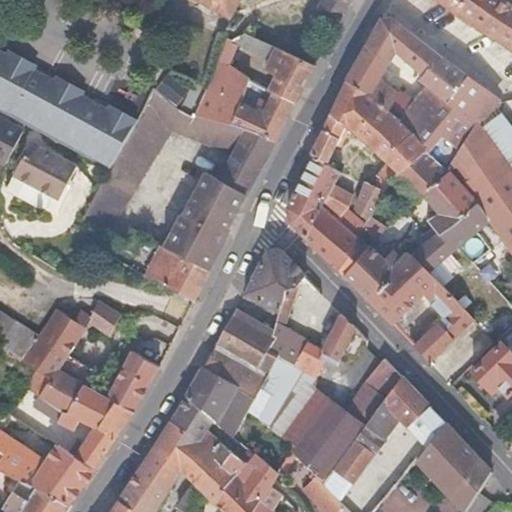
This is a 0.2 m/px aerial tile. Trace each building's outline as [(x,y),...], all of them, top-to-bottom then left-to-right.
[(345,12),(351,0),(189,0),(227,19),(237,0),(325,0),(320,10),(345,12)] [(511,55),(511,10),(496,0),(429,0),(458,21),(511,55)] [(495,103),(383,18),(345,82),(381,123),(394,104),(374,84),(394,57),(422,73),(419,79),(431,85),(409,120),(396,139),(410,154),(434,180),(439,186),(470,133),(485,118),(495,103)] [(300,60),(310,41),(287,30),(277,49),(300,60)] [(292,105),(313,66),(300,60),(277,49),(244,35),(238,40),(232,42),(234,45),(268,60),(263,70),(274,76),(265,92),(273,96),(292,105)] [(313,66),(323,49),(310,41),(300,60),(313,66)] [(226,58),(232,48),(234,45),(232,42),(222,43),(217,58),(226,58)] [(139,122),(111,108),(85,94),(10,54),(7,59),(0,55),(0,111),(112,171),(137,126),(139,122)] [(240,102),(250,83),(216,59),(197,108),(229,122),(240,102)] [(381,123),(345,82),(308,158),(310,159),(323,166),(333,146),(337,147),(343,128),(387,158),(378,173),(383,176),(377,186),(365,185),(355,200),(348,211),(368,223),(371,219),(377,208),(391,185),(410,154),(396,139),(381,123)] [(246,129),(229,122),(197,108),(154,88),(142,116),(171,131),(182,137),(231,157),(246,129)] [(274,142),(292,105),(273,96),(269,102),(259,98),(253,108),(240,102),(229,122),(246,129),(273,142),(274,142)] [(396,139),(409,120),(394,104),(381,123),(396,139)] [(110,242),(169,135),(171,131),(142,116),(140,119),(139,122),(137,126),(112,171),(82,228),(110,242)] [(511,144),(508,149),(485,118),(470,133),(439,186),(453,201),(479,231),(511,265),(511,194),(504,186),(511,176),(511,144)] [(0,156),(16,166),(32,136),(0,119),(0,156)] [(241,197),(273,142),(246,129),(231,157),(218,183),(241,197)] [(69,204),(86,171),(39,147),(22,179),(24,180),(16,194),(51,212),(56,210),(62,201),(69,204)] [(421,199),(434,180),(410,154),(391,185),(414,210),(421,199)] [(303,240),(327,201),(334,188),(341,177),(323,166),(310,159),(301,179),(285,210),(287,219),(289,226),(300,237),(303,240)] [(218,183),(203,174),(193,193),(232,214),(241,197),(218,183)] [(479,231),(453,201),(439,186),(434,180),(421,199),(437,217),(428,224),(455,252),(479,231)] [(348,211),(355,200),(334,188),(327,201),(343,220),(348,211)] [(232,214),(193,193),(187,205),(206,216),(204,222),(222,231),(232,214)] [(336,274),(359,239),(343,220),(327,201),(303,240),(336,274)] [(206,272),(226,232),(222,231),(204,222),(206,216),(187,205),(180,218),(176,216),(160,247),(206,272)] [(392,232),(399,221),(377,208),(371,219),(392,232)] [(368,223),(348,211),(343,220),(359,239),(363,232),(368,223)] [(384,245),(392,232),(371,219),(368,223),(363,232),(384,245)] [(428,279),(455,252),(428,224),(422,233),(432,241),(414,258),(410,262),(428,279)] [(336,274),(342,280),(366,304),(410,262),(414,258),(408,254),(400,263),(384,248),(376,258),(359,239),(336,274)] [(203,279),(206,272),(160,247),(156,244),(143,273),(141,275),(192,303),(203,279)] [(293,297),(288,294),(295,290),(304,299),(310,287),(296,270),(277,249),(264,252),(249,282),(242,295),(274,313),(278,316),(280,319),(293,297)] [(471,324),(428,279),(410,262),(366,304),(388,327),(420,297),(443,320),(412,352),(426,368),(471,324)] [(55,375),(80,328),(103,340),(119,311),(94,299),(90,309),(81,305),(75,316),(59,307),(30,361),(46,370),(55,375)] [(0,338),(29,354),(42,330),(0,306),(0,338)] [(258,396),(281,355),(282,352),(272,344),(278,331),(272,329),(233,311),(203,367),(258,396)] [(291,362),(304,337),(280,319),(278,316),(272,329),(278,331),(272,344),(282,352),(281,355),(291,362)] [(333,368),(352,332),(347,326),(336,316),(319,349),(304,337),(291,362),(313,376),(321,361),(333,368)] [(511,397),(511,340),(510,338),(467,376),(482,391),(489,384),(509,401),(511,397)] [(134,413),(158,369),(130,354),(105,399),(134,413)] [(280,436),(313,392),(320,382),(313,376),(291,362),(281,355),(258,396),(252,407),(280,436)] [(325,385),(333,368),(321,361),(313,376),(320,382),(325,385)] [(379,405),(397,379),(380,361),(359,388),(379,405)] [(252,407),(258,396),(203,367),(187,396),(215,420),(235,437),(252,407)] [(79,387),(55,375),(46,370),(34,392),(57,405),(66,410),(79,387)] [(338,503),(396,427),(425,452),(444,428),(397,379),(379,405),(362,428),(320,485),(331,495),(338,503)] [(96,471),(134,413),(105,399),(79,387),(66,410),(62,419),(60,423),(79,433),(86,421),(96,427),(84,447),(75,459),(96,471)] [(362,428),(379,405),(359,388),(340,412),(362,428)] [(320,485),(362,428),(340,412),(313,392),(280,436),(294,452),(292,455),(320,485)] [(249,461),(229,446),(232,442),(225,437),(222,440),(210,429),(215,420),(187,396),(177,414),(174,419),(152,454),(118,504),(129,511),(156,511),(182,471),(196,481),(177,510),(179,511),(191,511),(206,487),(220,464),(249,483),(264,497),(279,473),(255,453),(249,461)] [(62,419),(66,410),(57,405),(53,414),(62,419)] [(462,511),(487,474),(444,428),(425,452),(416,462),(459,511),(462,511)] [(93,475),(96,471),(75,459),(69,455),(57,449),(48,465),(0,436),(0,457),(26,475),(71,504),(93,475)] [(75,459),(84,447),(76,443),(69,455),(75,459)] [(253,511),(264,497),(249,483),(220,464),(206,487),(236,506),(231,511),(253,511)] [(67,511),(73,505),(71,504),(26,475),(1,504),(0,505),(0,510),(2,511),(67,511)] [(347,511),(338,503),(331,495),(318,510),(320,511),(347,511)] [(278,511),(279,511),(264,497),(253,511),(278,511)]
